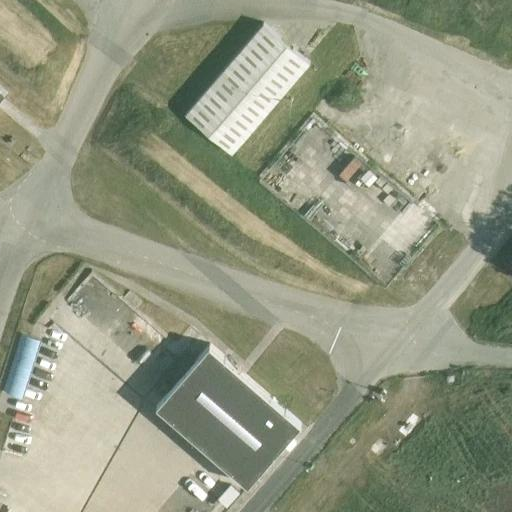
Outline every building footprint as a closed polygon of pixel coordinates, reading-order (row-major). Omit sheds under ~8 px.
[(230,153),(308,62),(262,22),(184,114),(230,153)] [(324,26),(313,49),(324,54),(335,31),(324,26)] [(334,89),(365,59),(356,50),(326,79),(334,89)] [(314,126),(334,95),(321,86),(300,117),(314,126)] [(344,219),(399,145),(365,119),(365,126),(332,126),(345,136),(353,126),(353,149),(342,149),(342,156),(322,141),(318,146),(307,146),(287,172),(287,180),(340,219),(344,219)] [(102,321),(136,351),(155,330),(121,300),(102,321)] [(15,399),(36,337),(17,331),(0,381),(0,405),(4,407),(7,397),(15,399)] [(155,405),(170,418),(246,484),(282,444),(288,449),(295,441),(289,436),(300,423),(208,343),(155,405)] [(54,430),(73,406),(36,378),(17,402),(54,430)] [(149,440),(165,425),(160,419),(143,434),(149,440)] [(27,423),(21,430),(36,442),(42,435),(27,423)]
